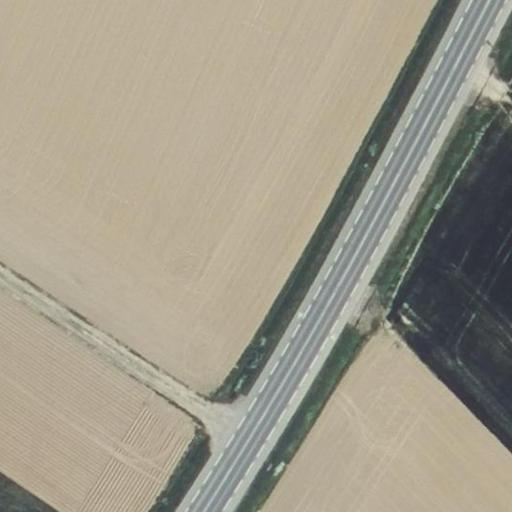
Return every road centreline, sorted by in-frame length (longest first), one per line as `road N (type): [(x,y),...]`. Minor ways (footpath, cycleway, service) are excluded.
road 1 (secondary): [(488,0),(331,299),(204,511)]
road 2 (track): [(247,442),(0,272)]
